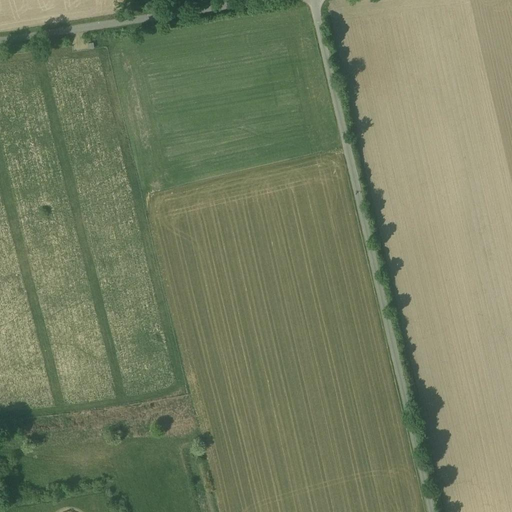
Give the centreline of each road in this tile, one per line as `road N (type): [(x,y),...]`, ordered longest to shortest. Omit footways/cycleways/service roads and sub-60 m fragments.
road 1 (unclassified): [(315,0),(431,511)]
road 2 (residential): [(0,38),(254,0)]
